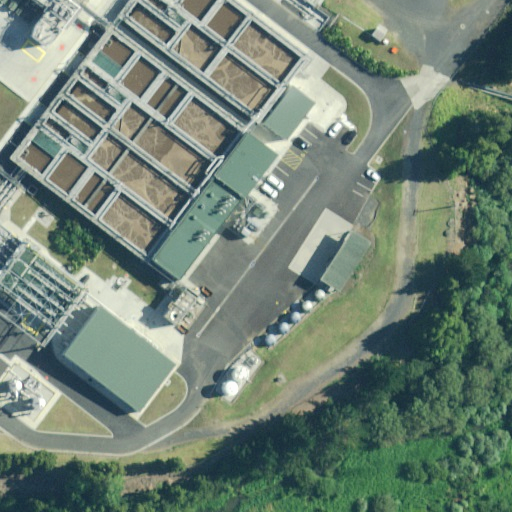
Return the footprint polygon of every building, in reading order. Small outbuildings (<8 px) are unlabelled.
[(218,0),(128,0),(6,161),(22,173),(167,282),(266,152),(237,130),(293,57),(218,0)] [(16,0),(35,14),(17,38),(32,49),(58,15),(40,1),(41,0),(16,0)] [(298,130),(290,124),(277,139),(284,146),(298,130)] [(324,206),(284,265),(327,293),(366,235),(324,206)] [(94,306),(50,358),(121,418),(165,366),(94,306)] [(23,399),(9,388),(2,396),(17,408),(23,399)] [(49,415),(32,403),(26,413),(42,425),(49,415)] [(67,418),(55,417),(55,427),(66,428),(67,418)]
